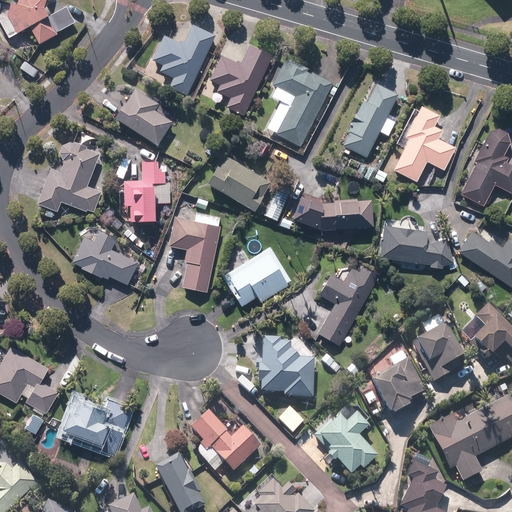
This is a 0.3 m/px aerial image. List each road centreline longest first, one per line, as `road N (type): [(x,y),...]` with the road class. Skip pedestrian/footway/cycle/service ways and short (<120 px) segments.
road 1 (residential): [(194,351),(165,356),(117,341),(53,298),(17,255),(1,219),(0,185)]
road 2 (tertiary): [(257,0),(511,74)]
road 3 (residential): [(344,505),(386,485),(400,436),(431,399),(494,369)]
road 4 (residential): [(194,351),(344,505)]
road 5 (residential): [(0,180),(20,136),(80,82),(115,32)]
